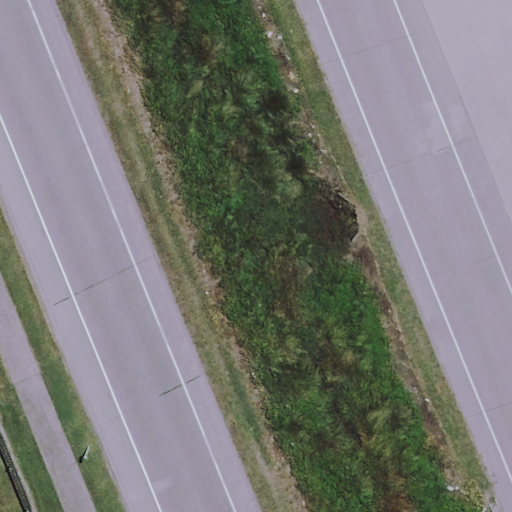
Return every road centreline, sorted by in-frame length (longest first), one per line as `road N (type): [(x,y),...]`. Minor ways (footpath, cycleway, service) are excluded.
road 1 (tertiary): [(199,511),(0,18)]
road 2 (tertiary): [(356,0),(511,387)]
